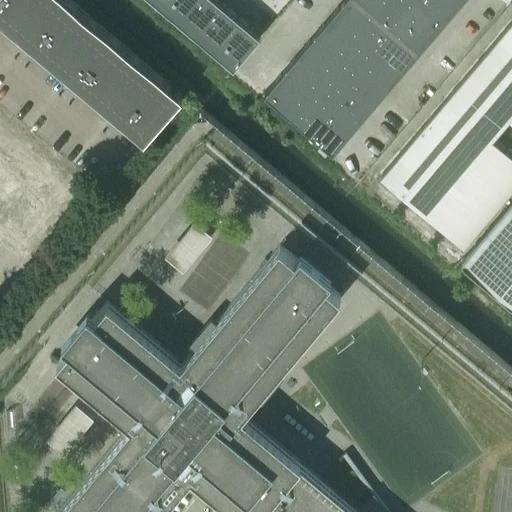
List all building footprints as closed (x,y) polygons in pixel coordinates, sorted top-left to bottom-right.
[(0,0),(0,20),(10,29),(33,0),(0,0)] [(33,46),(70,1),(69,0),(33,0),(10,29),(26,42),(27,41),(33,46)] [(175,16),(189,0),(158,0),(158,1),(175,16)] [(193,31),(219,0),(189,0),(175,16),(193,31)] [(210,46),(237,15),(219,0),(193,31),(210,46)] [(385,19),(362,0),(342,0),(337,7),(371,36),(385,19)] [(400,3),(396,0),(362,0),(385,19),(400,3)] [(448,15),(430,0),(401,0),(400,3),(434,32),(448,15)] [(461,0),(430,0),(448,15),(461,0)] [(54,65),(92,19),(70,1),(33,46),(39,51),(38,52),(54,65)] [(434,32),(400,3),(385,19),(420,49),(434,32)] [(371,36),(337,7),(322,24),(357,53),(371,36)] [(259,34),(237,15),(210,46),(232,65),(259,34)] [(77,83),(115,38),(92,19),(54,65),(70,79),(71,78),(77,83)] [(420,49),(385,19),(371,36),(406,65),(420,49)] [(492,136),(511,111),(511,23),(383,176),(464,245),(511,187),(511,179),(491,162),(504,147),(492,136)] [(357,53),(322,24),(308,40),(343,70),(357,53)] [(406,65),(371,36),(357,53),(392,82),(406,65)] [(98,103),(137,57),(115,38),(77,83),(83,88),(82,89),(98,103)] [(294,57),(329,87),(343,70),(308,40),(294,57)] [(392,82),(357,53),(343,70),(377,99),(392,82)] [(121,120),(159,75),(137,57),(98,103),(114,116),(115,115),(121,120)] [(314,103),(329,87),(294,57),(280,74),(314,103)] [(377,99),(343,70),(329,87),(363,116),(377,99)] [(314,103),(280,74),(265,91),(300,121),(314,103)] [(144,141),(182,94),(159,75),(121,120),(127,125),(126,126),(138,136),(139,135),(143,138),(142,139),(144,141)] [(363,116),(329,87),(314,103),(349,133),(363,116)] [(314,103),(300,121),(334,150),(349,133),(314,103)] [(0,163),(0,192),(14,175),(0,163)] [(14,175),(0,192),(0,213),(7,219),(31,189),(14,175)] [(31,189),(7,219),(24,233),(49,202),(31,189)] [(511,198),(462,257),(511,300),(511,198)] [(49,202),(24,233),(49,252),(73,222),(49,202)] [(7,219),(0,227),(0,263),(24,233),(7,219)] [(24,233),(0,263),(24,283),(49,252),(24,233)] [(388,511),(373,491),(357,510),(241,413),(340,295),(279,244),(181,362),(107,301),(94,316),(87,310),(61,340),(69,346),(56,361),(130,423),(55,511),(158,511),(190,474),(236,511),(388,511)]
